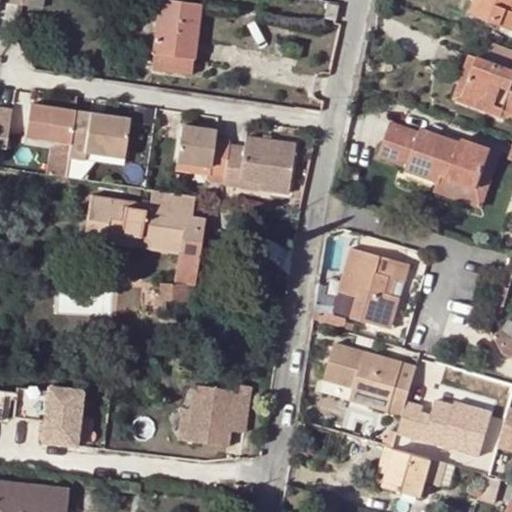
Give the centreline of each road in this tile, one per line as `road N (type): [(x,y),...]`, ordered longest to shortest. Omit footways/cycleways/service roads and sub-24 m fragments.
road 1 (residential): [(263,511),(357,0)]
road 2 (unknown): [(0,448),(269,477)]
road 3 (unknown): [(315,207),(511,254)]
